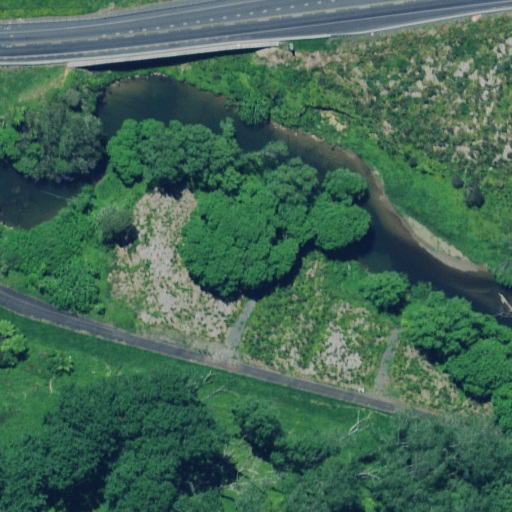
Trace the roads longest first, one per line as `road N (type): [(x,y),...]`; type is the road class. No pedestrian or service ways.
road 1 (track): [(511,440),(0,304)]
road 2 (trunk): [(429,0),(0,45)]
